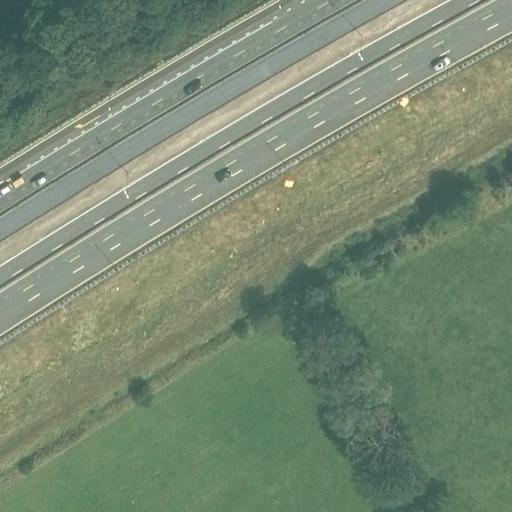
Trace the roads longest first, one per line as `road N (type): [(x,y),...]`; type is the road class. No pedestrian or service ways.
road 1 (motorway): [(0,296),(181,179),(500,0)]
road 2 (motorway): [(352,0),(0,209)]
